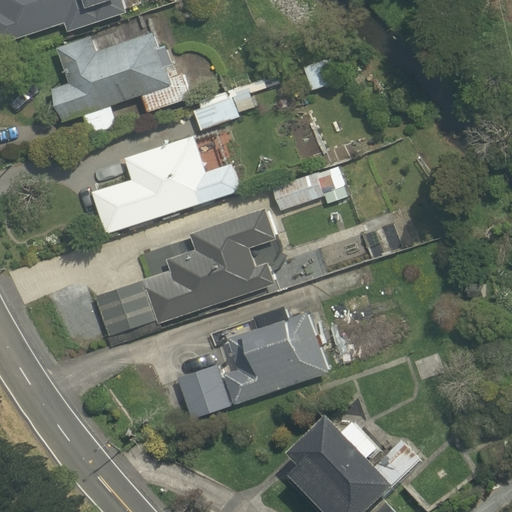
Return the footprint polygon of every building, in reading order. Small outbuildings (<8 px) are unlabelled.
[(0,0),(0,1),(4,12),(0,13),(0,37),(2,44),(70,22),(73,32),(133,12),(128,0),(0,0)] [(58,88),(67,117),(175,83),(169,64),(178,61),(172,42),(164,45),(159,30),(98,49),(94,36),(63,46),(74,83),(58,88)] [(198,106),(205,128),(244,116),(243,111),(260,106),(254,89),(198,106)] [(97,191),(109,232),(246,188),(238,163),(210,171),(199,134),(131,157),(136,179),(97,191)] [(321,170),(276,185),(284,208),(329,192),(321,170)] [(382,176),(354,184),(364,222),(392,214),(382,176)] [(151,290),(163,324),(283,283),(275,259),(261,263),(255,245),(283,236),(272,204),(195,230),(202,250),(174,260),(181,280),(151,290)] [(401,224),(369,233),(376,259),(408,250),(401,224)] [(324,275),(332,299),(375,286),(368,261),(324,275)] [(146,279),(99,296),(111,334),(158,319),(146,279)] [(324,280),(295,289),(300,307),(329,298),(324,280)] [(230,372),(240,401),(333,370),(313,310),(233,337),(243,368),(230,372)] [(222,363),(181,377),(195,417),(235,404),(222,363)] [(197,433),(181,381),(161,388),(177,439),(197,433)] [(327,511),(397,511),(390,504),(401,490),(397,486),(424,463),(407,445),(381,468),(334,419),(293,457),(306,471),(296,480),(327,511)] [(511,444),(510,438),(487,445),(494,469),(511,463),(511,444)]
